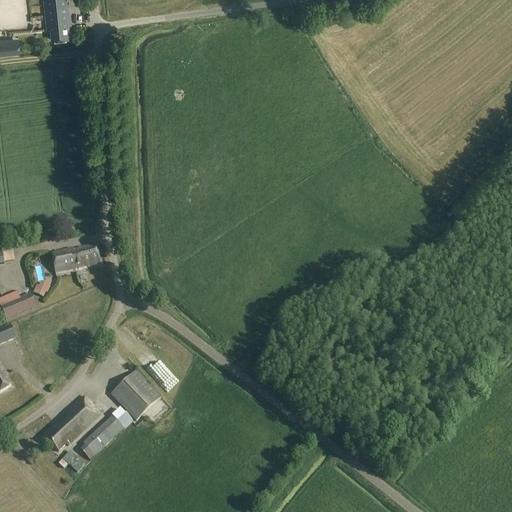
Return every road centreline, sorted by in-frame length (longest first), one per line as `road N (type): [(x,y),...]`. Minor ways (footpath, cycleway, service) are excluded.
road 1 (unclassified): [(416,511),(197,341),(119,302)]
road 2 (unclassified): [(119,302),(105,216),(97,27)]
road 3 (unclassified): [(97,27),(300,0)]
road 4 (unclassified): [(0,436),(77,377),(119,302)]
